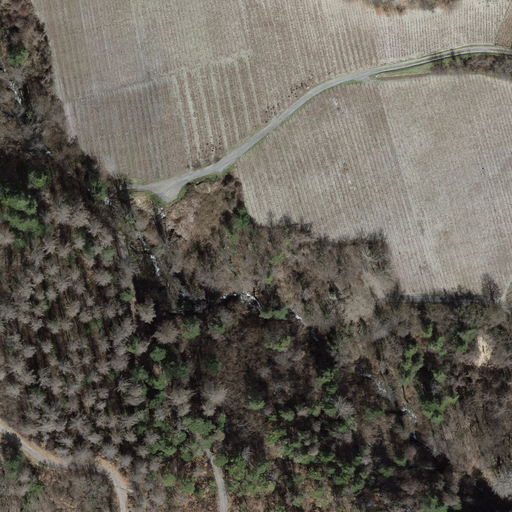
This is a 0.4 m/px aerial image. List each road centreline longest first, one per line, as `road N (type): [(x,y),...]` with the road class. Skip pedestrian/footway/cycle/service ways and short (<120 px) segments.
road 1 (track): [(511,52),(466,50),(325,82),(218,164),(142,184),(110,204),(109,241),(140,346),(225,511)]
road 2 (track): [(0,429),(52,465),(99,472),(115,486),(117,511)]
